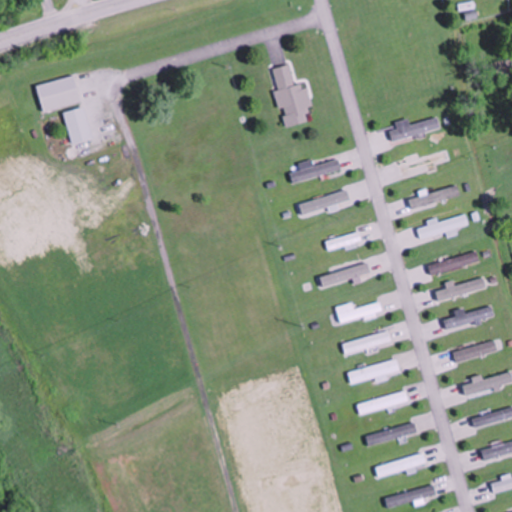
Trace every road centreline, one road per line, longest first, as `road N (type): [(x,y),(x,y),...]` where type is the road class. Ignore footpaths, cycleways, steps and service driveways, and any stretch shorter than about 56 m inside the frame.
road 1 (residential): [(321,11),(110,76),(234,511)]
road 2 (residential): [(319,0),(471,511)]
road 3 (primary): [(0,43),(138,0)]
